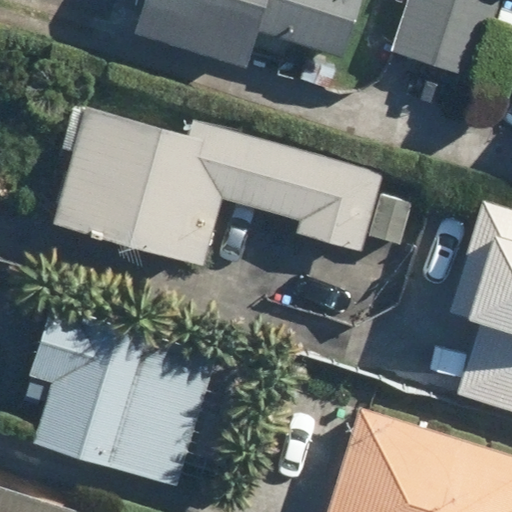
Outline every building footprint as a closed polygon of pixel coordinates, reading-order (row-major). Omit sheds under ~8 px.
[(149,0),(144,19),(258,53),(268,18),(349,48),(367,0),(149,0)] [(508,0),(412,0),(402,41),(491,65),(508,0)] [(511,17),(497,62),(511,67),(511,17)] [(56,215),(215,257),(234,186),(312,206),(308,223),(368,238),(388,162),(90,84),(56,215)] [(423,192),(385,181),(372,230),(409,241),(423,192)] [(459,300),(482,305),(463,382),(511,394),(511,192),(494,186),(459,300)] [(63,286),(29,386),(52,394),(40,430),(179,477),(225,341),(63,286)] [(511,511),(511,443),(376,397),(336,511),(511,511)] [(109,511),(111,507),(0,467),(0,511),(109,511)]
